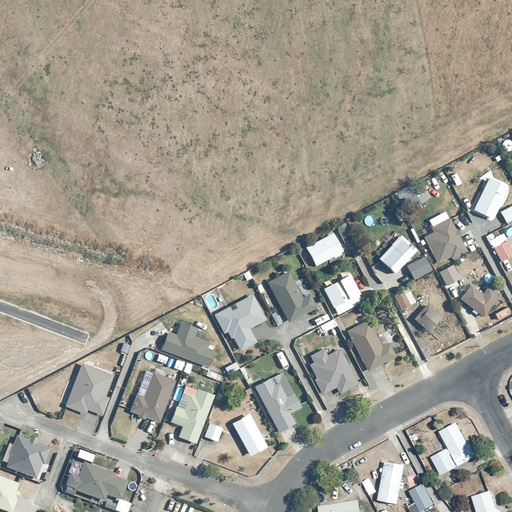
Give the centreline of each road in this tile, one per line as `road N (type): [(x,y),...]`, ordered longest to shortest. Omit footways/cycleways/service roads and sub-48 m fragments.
road 1 (residential): [(16,412),(275,508)]
road 2 (residential): [(275,508),(322,447),(470,372)]
